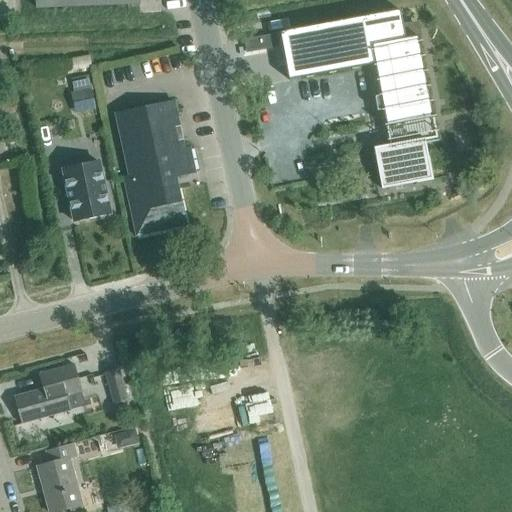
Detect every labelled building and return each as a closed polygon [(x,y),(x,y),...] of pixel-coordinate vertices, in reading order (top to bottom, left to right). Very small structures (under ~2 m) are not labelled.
[(399,10),(279,32),(287,80),(373,64),(379,96),(382,110),(388,145),(423,139),(423,140),(436,138),(417,36),(404,39),(401,24),(399,10)] [(84,75),(67,79),(70,89),(86,85),(84,75)] [(69,93),(74,113),(95,109),(90,88),(69,93)] [(128,176),(121,177),(134,236),(186,225),(175,175),(195,171),(190,147),(184,148),(174,100),(114,113),(128,176)] [(388,145),(373,148),(373,153),(375,162),(380,188),(415,182),(430,179),(426,157),(423,140),(423,139),(388,145)] [(100,169),(99,160),(62,168),(67,188),(65,189),(72,221),(109,213),(100,169)] [(246,346),(248,358),(156,373),(161,403),(268,385),(261,343),(246,346)] [(43,372),(47,386),(14,395),(22,424),(71,410),(63,383),(77,379),(73,364),(43,372)] [(103,372),(113,404),(128,400),(118,368),(103,372)] [(46,451),(50,463),(37,466),(49,511),(51,511),(80,504),(68,459),(75,457),(71,444),(46,451)]
